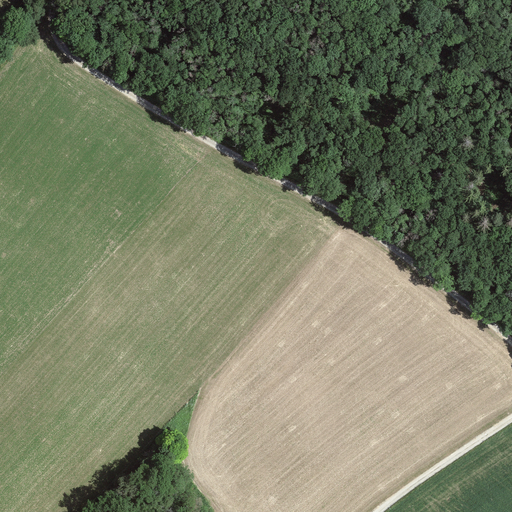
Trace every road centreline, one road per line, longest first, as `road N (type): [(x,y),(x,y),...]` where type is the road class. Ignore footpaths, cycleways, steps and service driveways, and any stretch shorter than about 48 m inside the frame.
road 1 (track): [(48,0),(53,35),(79,64),(394,248),(511,339)]
road 2 (track): [(374,511),(511,412)]
